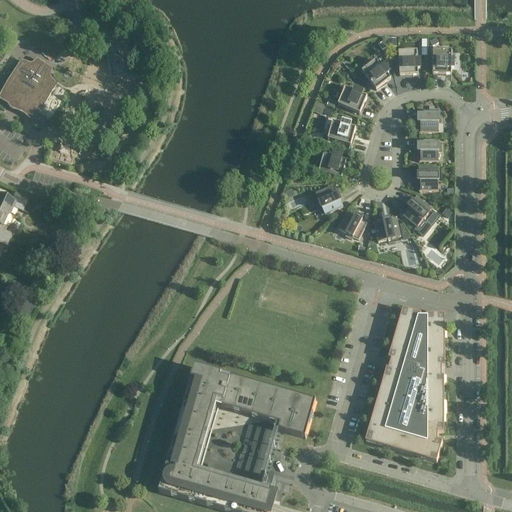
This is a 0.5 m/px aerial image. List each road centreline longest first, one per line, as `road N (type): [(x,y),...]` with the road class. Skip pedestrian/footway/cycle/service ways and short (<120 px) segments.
road 1 (unclassified): [(468,495),(474,121)]
road 2 (residential): [(383,119),(395,130),(394,188),(383,195),(364,188),(381,122)]
road 3 (residential): [(331,456),(372,308)]
road 4 (unclassified): [(331,456),(468,495)]
